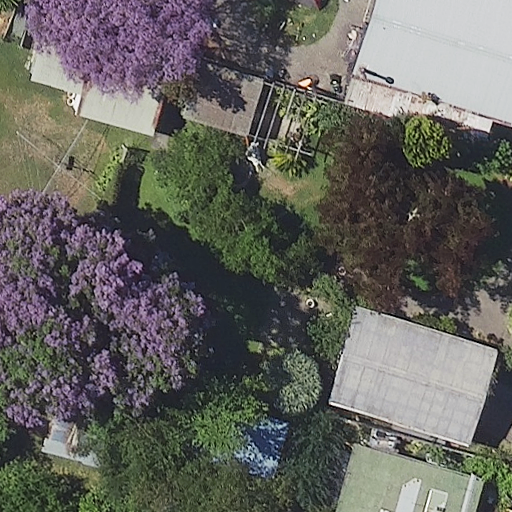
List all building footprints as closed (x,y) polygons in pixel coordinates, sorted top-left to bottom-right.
[(511,0),(355,0),(329,84),(509,140),(511,130),(511,0)] [(162,41),(31,9),(13,87),(143,119),(162,41)] [(199,27),(170,110),(235,134),(265,51),(199,27)] [(487,326),(343,287),(316,386),(460,426),(487,326)] [(282,399),(188,362),(162,425),(257,463),(282,399)] [(459,511),(472,465),(342,430),(320,511),(459,511)]
